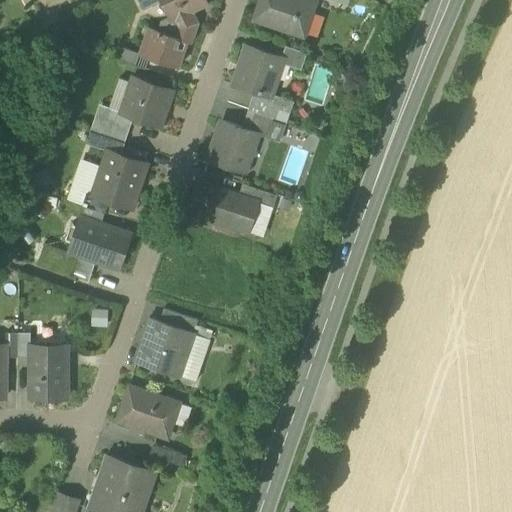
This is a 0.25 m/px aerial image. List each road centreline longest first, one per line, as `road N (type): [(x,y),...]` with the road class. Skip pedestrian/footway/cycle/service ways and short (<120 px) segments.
road 1 (secondary): [(260,511),(449,0)]
road 2 (residential): [(237,0),(90,425),(0,423)]
